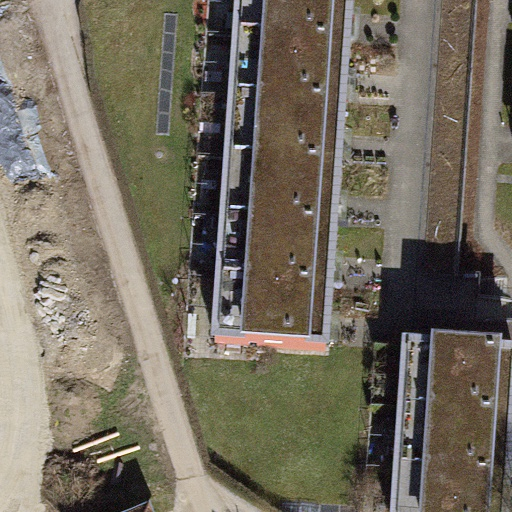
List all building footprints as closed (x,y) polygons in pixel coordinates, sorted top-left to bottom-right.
[(351,16),(351,0),(240,0),(238,39),(348,47),(351,16)] [(346,77),(348,47),(238,39),(234,99),(344,107),(346,77)] [(342,138),(344,107),(234,99),(229,160),(340,168),(342,138)] [(338,199),(340,168),(229,160),(225,221),(335,229),(338,199)] [(333,259),(335,229),(225,221),(220,282),(331,290),(333,259)] [(329,321),(331,290),(220,282),(216,344),(327,351),(329,321)] [(511,357),(407,351),(403,412),(511,419),(511,357)] [(511,419),(403,412),(399,473),(509,480),(511,450),(511,432),(511,419)] [(399,473),(395,511),(506,511),(509,480),(399,473)]
